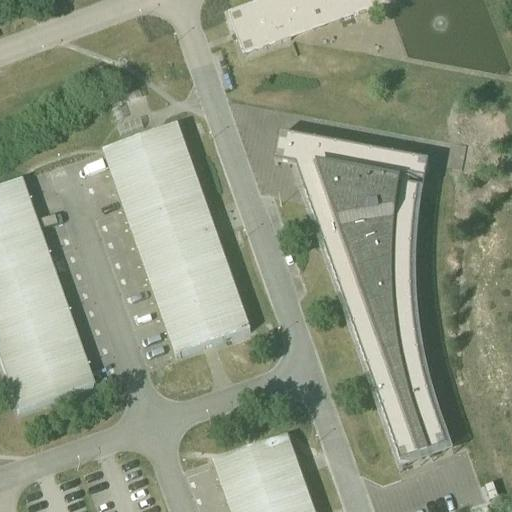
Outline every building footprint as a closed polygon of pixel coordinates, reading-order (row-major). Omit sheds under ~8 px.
[(270,0),(227,16),(243,58),(397,2),(395,0),(270,0)] [(178,128),(101,155),(174,362),(251,334),(178,128)] [(425,187),(428,168),(278,140),(278,142),(279,142),(308,175),(304,196),(303,196),(400,469),(446,452),(434,419),(430,404),(428,397),(424,383),(421,369),(417,351),(416,341),(396,344),(394,331),(394,323),(392,310),(412,309),(412,303),(411,295),(411,278),(411,271),(411,264),(412,250),(412,243),(413,236),(414,229),(414,222),(416,208),(417,204),(418,195),(423,196),(423,195),(408,192),(410,184),(425,187)] [(20,184),(0,190),(0,372),(16,418),(93,390),(20,184)] [(313,511),(288,439),(211,466),(227,511),(313,511)]
